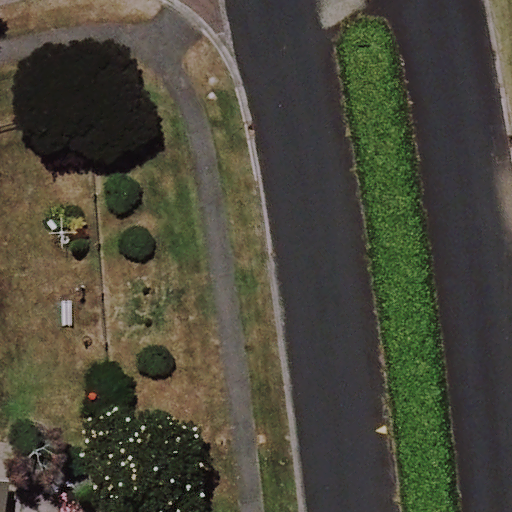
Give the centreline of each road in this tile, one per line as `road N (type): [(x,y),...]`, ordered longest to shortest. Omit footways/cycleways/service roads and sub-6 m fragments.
road 1 (residential): [(430,0),(477,266),(503,511)]
road 2 (residential): [(342,511),(314,239),(270,0)]
